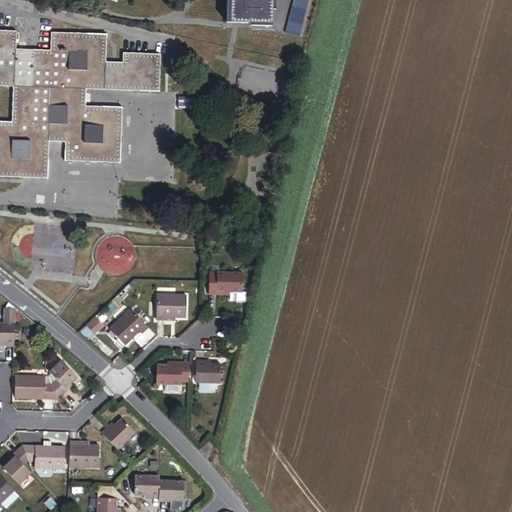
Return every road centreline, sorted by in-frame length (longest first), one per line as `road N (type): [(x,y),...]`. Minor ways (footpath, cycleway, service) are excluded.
road 1 (residential): [(223,494),(116,383)]
road 2 (residential): [(116,383),(0,285)]
road 3 (residential): [(116,383),(160,343),(190,344),(220,326)]
road 4 (residential): [(10,424),(76,424),(116,383)]
